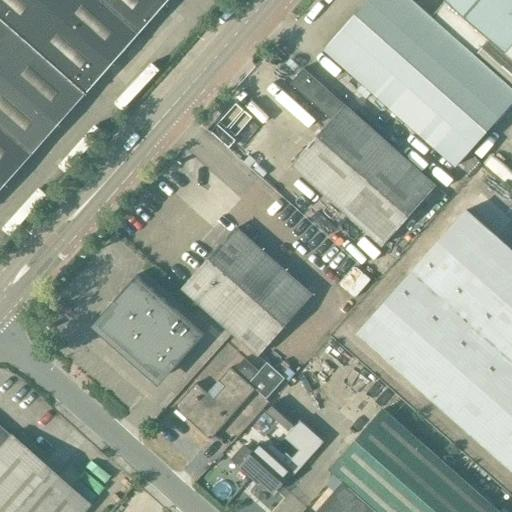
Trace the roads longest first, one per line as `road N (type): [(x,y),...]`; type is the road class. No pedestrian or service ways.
road 1 (secondary): [(0,301),(267,0)]
road 2 (unclassified): [(0,340),(198,511)]
